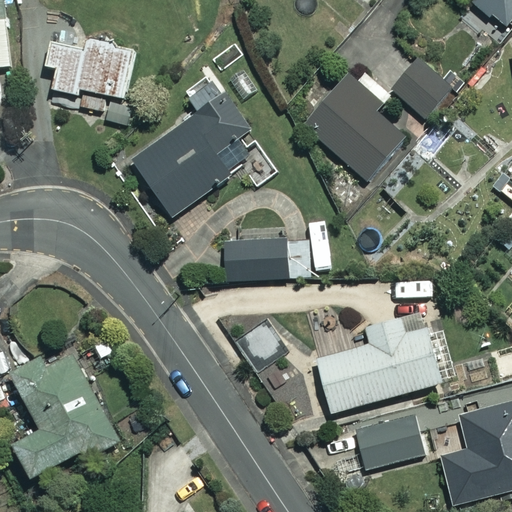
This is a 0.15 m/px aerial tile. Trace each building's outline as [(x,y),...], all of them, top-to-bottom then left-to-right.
[(0,0),(0,67),(10,66),(5,0),(0,0)] [(511,0),(472,0),(503,27),(511,17),(511,0)] [(86,39),(83,51),(51,42),(44,66),(56,70),(51,88),(82,96),(80,105),(120,116),(137,53),(86,39)] [(443,89),(412,66),(393,92),(423,115),(443,89)] [(130,159),(171,217),(239,170),(254,191),(280,173),(256,139),(246,145),(239,136),(249,129),(211,76),(186,93),(198,111),(130,159)] [(388,111),(348,76),(305,125),(366,180),(403,139),(381,119),(388,111)] [(329,266),(328,226),(309,227),(309,239),(224,241),(225,280),(306,278),(306,267),(329,266)] [(404,336),(398,315),(365,325),(371,346),(316,361),(331,413),(442,382),(427,329),(404,336)] [(275,351),(263,325),(236,339),(248,364),(275,351)] [(119,439),(70,345),(11,376),(39,429),(10,444),(28,478),(80,450),(84,457),(119,439)] [(511,380),(511,347),(494,353),(503,383),(511,380)] [(511,488),(511,401),(458,416),(467,450),(439,457),(452,505),(511,488)] [(423,455),(412,414),(355,430),(367,471),(423,455)]
